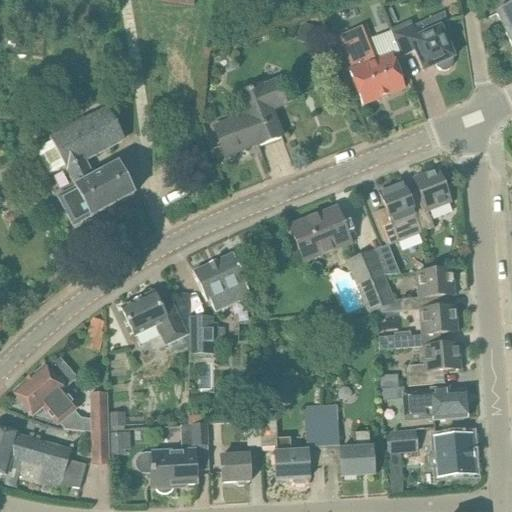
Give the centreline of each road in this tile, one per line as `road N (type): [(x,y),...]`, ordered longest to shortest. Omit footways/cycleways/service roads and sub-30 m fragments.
road 1 (tertiary): [(0,372),(142,255),(221,216),(473,120)]
road 2 (unclassified): [(499,482),(473,120)]
road 3 (residential): [(500,501),(323,511)]
road 4 (residential): [(473,120),(480,74),(466,0)]
